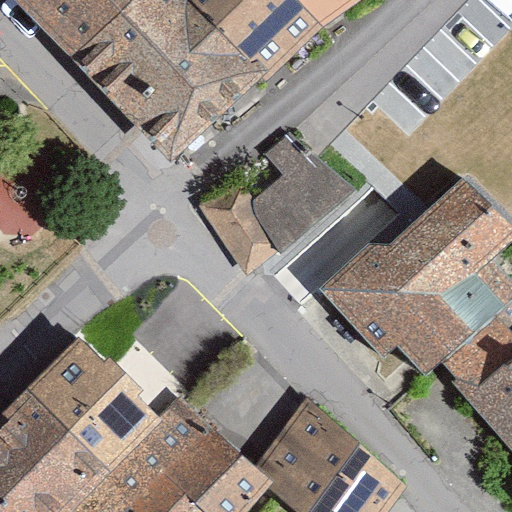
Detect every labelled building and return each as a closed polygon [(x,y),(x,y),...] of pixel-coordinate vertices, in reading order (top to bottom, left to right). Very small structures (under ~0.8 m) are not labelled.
[(11,0),(182,174),(383,0),(11,0)] [(282,176),(253,199),(281,252),(357,192),(291,133),(267,154),(282,176)] [(203,212),(251,277),(281,252),(253,199),(246,185),(203,212)] [(375,244),(324,289),(385,360),(400,348),(430,381),(444,367),(511,444),(511,280),(497,262),(511,245),(511,227),(466,186),(394,248),(375,244)] [(145,339),(115,364),(154,410),(184,385),(145,339)] [(83,343),(0,424),(0,511),(263,511),(275,499),(289,511),(393,511),(404,497),(307,401),(259,472),(181,403),(163,424),(83,343)]
